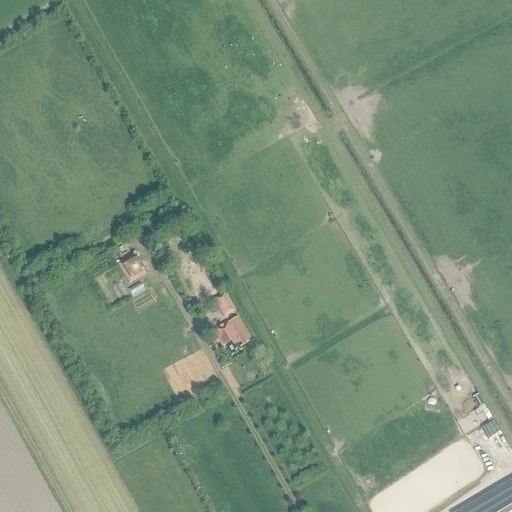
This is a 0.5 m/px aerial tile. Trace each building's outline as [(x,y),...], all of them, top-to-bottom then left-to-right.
[(120,264),(131,282),(145,273),(134,255),(120,264)] [(140,282),(129,289),(133,296),(144,289),(140,282)] [(227,297),(217,302),(226,318),(236,312),(227,297)] [(161,341),(153,345),(159,355),(166,350),(167,352),(170,350),(174,358),(191,348),(187,341),(188,340),(174,317),(154,328),(161,341)] [(211,332),(216,342),(218,341),(222,347),(225,346),(230,356),(241,350),(239,347),(251,340),(238,317),(211,332)] [(478,393),(473,397),(478,407),(484,404),(478,393)] [(494,420),(485,406),(474,412),(477,416),(483,412),(489,423),(494,420)]
